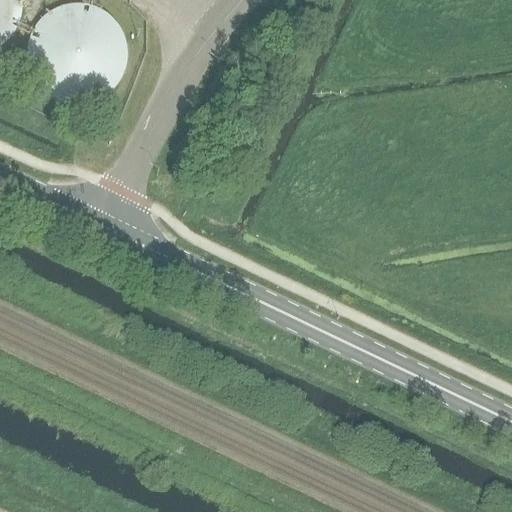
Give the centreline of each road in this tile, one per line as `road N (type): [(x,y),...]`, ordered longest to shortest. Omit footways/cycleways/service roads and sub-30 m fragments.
road 1 (tertiary): [(511,422),(100,225)]
road 2 (unclassified): [(100,225),(205,39),(240,0)]
